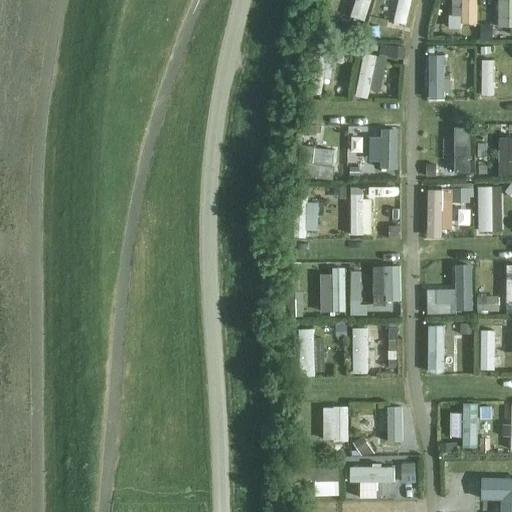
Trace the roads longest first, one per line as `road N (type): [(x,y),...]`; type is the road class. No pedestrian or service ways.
road 1 (residential): [(431,0),(417,57),(414,385),(435,452),(435,511)]
road 2 (tertiary): [(219,511),(211,174),(243,0)]
